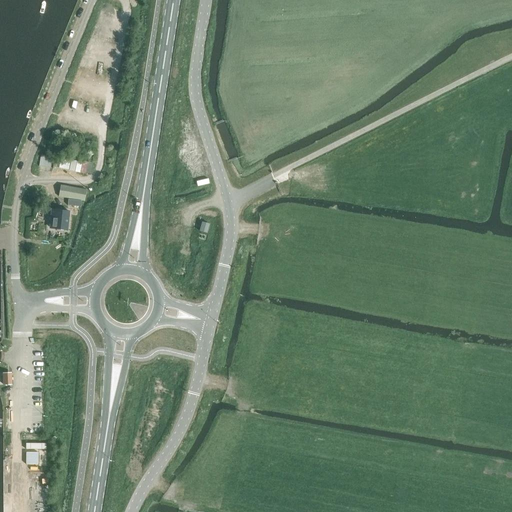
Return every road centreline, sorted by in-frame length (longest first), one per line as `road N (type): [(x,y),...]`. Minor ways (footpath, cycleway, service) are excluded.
road 1 (unclassified): [(203,0),(192,97),(230,211),(210,323)]
road 2 (unclassified): [(20,303),(17,196),(94,0)]
road 3 (primary): [(139,217),(173,0)]
road 4 (tertiary): [(130,511),(176,438),(210,323)]
